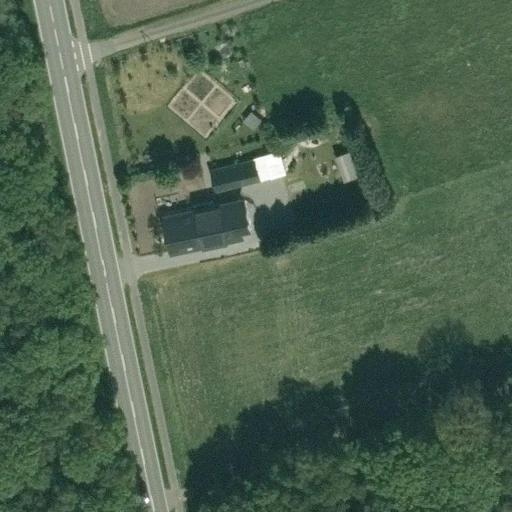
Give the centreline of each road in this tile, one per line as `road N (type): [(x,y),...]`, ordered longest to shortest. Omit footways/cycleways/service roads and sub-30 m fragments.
road 1 (primary): [(149,511),(62,62)]
road 2 (residential): [(62,62),(264,0)]
